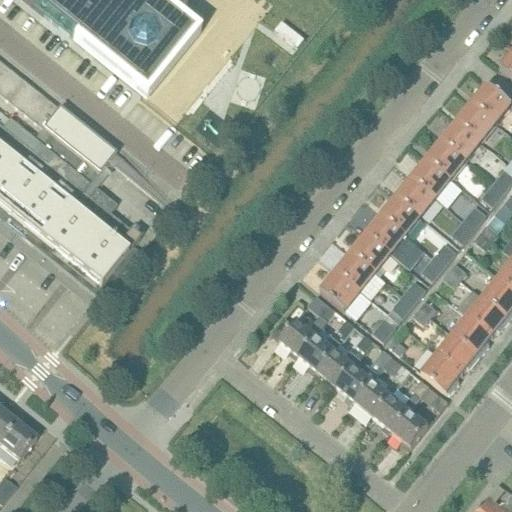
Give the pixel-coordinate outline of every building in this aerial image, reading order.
[(195,37),(181,26),(190,14),(194,17),(196,15),(177,0),(21,0),(144,99),(195,37)] [(270,0),(285,12),(308,30),(332,0),(270,0)] [(511,83),(511,57),(499,73),(511,83)] [(0,65),(0,84),(10,73),(0,65)] [(0,84),(0,98),(3,101),(19,80),(10,73),(0,84)] [(3,101),(13,109),(29,88),(19,80),(3,101)] [(13,109),(22,116),(39,96),(29,88),(13,109)] [(496,129),(511,109),(486,89),(471,108),(496,129)] [(22,116),(32,124),(48,104),(39,96),(22,116)] [(48,104),(32,124),(41,132),(58,111),(48,104)] [(481,147),(496,129),(471,108),(456,127),(481,147)] [(41,132),(99,178),(116,158),(58,111),(41,132)] [(0,213),(99,293),(140,243),(147,234),(87,186),(45,152),(9,123),(2,131),(0,129),(0,213)] [(456,127),(441,146),(466,166),(481,147),(456,127)] [(451,185),(466,166),(441,146),(426,164),(451,185)] [(436,203),(451,185),(426,164),(411,183),(436,203)] [(511,178),(505,173),(493,188),(505,197),(511,187),(511,178)] [(411,183),(396,202),(421,222),(436,203),(411,183)] [(493,211),(505,197),(493,188),(482,202),(493,211)] [(511,202),(509,200),(503,208),(511,214),(511,202)] [(406,241),(421,222),(396,202),(380,220),(406,241)] [(475,211),(463,225),(474,234),(486,220),(475,211)] [(380,220),(365,239),(391,259),(406,241),(380,220)] [(463,249),(474,234),(463,225),(452,239),(463,249)] [(479,237),(491,246),(497,239),(485,230),(479,237)] [(484,254),(491,246),(479,237),(473,245),(484,254)] [(375,278),(391,259),(365,239),(350,258),(375,278)] [(445,248),(433,263),(444,272),(456,257),(445,248)] [(350,258),(335,276),(360,297),(370,305),(385,286),(375,278),(350,258)] [(433,286),(444,272),(433,263),(421,277),(433,286)] [(511,263),(497,283),(511,294),(511,263)] [(455,268),(449,275),(460,284),(466,277),(455,268)] [(460,284),(449,275),(443,283),(454,292),(460,284)] [(345,316),(360,297),(335,276),(320,296),(345,316)] [(511,294),(497,283),(482,302),(509,324),(511,321),(511,294)] [(403,300),(414,309),(426,295),(414,285),(403,300)] [(316,300),(308,310),(319,320),(327,326),(329,323),(335,316),(316,300)] [(402,323),(414,309),(403,300),(391,314),(402,323)] [(482,302),(466,320),(492,341),(497,335),(499,337),(509,324),(482,302)] [(419,313),(430,322),(436,314),(425,305),(419,313)] [(424,329),(430,322),(419,313),(412,320),(424,329)] [(296,325),(279,346),(298,362),(315,340),(327,326),(319,320),(308,334),(296,325)] [(492,341),(466,320),(451,339),(479,362),(489,349),(487,347),(492,341)] [(384,323),(372,338),(383,347),(396,332),(384,323)] [(354,331),(345,324),(337,335),(346,341),(354,331)] [(373,346),(364,339),(356,350),(364,356),(373,346)] [(470,374),(479,362),(451,339),(436,358),(462,378),(467,372),(470,374)] [(315,340),(298,362),(317,377),(334,355),(340,347),(332,340),(325,348),(315,340)] [(388,351),(399,360),(406,352),(394,343),(388,351)] [(383,371),(391,361),(383,354),(375,365),(383,371)] [(344,363),(334,355),(317,377),(335,392),(359,363),(350,355),(344,363)] [(462,378),(436,358),(421,377),(446,397),(447,397),(449,399),(459,387),(457,385),(462,378)] [(359,363),(335,392),(354,407),(371,385),(378,378),(383,371),(375,365),(369,371),(359,363)] [(402,386),(410,376),(402,369),(394,380),(402,386)] [(420,384),(412,395),(420,401),(429,391),(420,384)] [(354,407),(373,422),(390,400),(371,385),(354,407)] [(391,437),(409,415),(401,409),(390,400),(373,422),(391,437)] [(448,406),(440,400),(431,410),(440,417),(448,406)] [(0,447),(16,428),(0,414),(0,447)] [(432,426),(424,420),(420,425),(409,415),(391,437),(411,452),(432,426)] [(16,428),(0,447),(0,450),(18,465),(36,444),(16,428)] [(5,482),(0,487),(0,508),(1,510),(16,491),(5,482)] [(511,511),(511,500),(504,494),(488,511),(511,511)]
